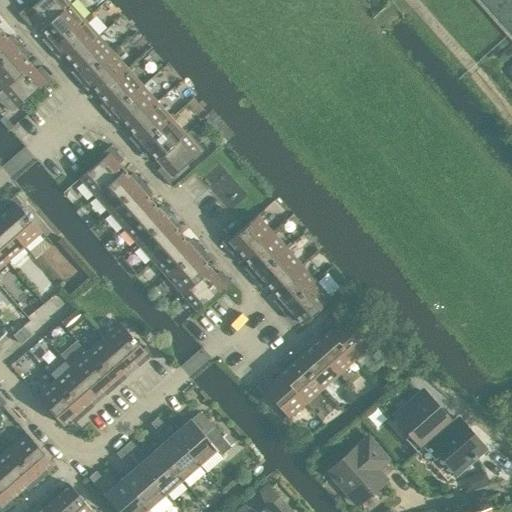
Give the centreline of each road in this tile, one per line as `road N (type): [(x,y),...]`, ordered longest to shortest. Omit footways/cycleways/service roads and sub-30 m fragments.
road 1 (residential): [(262,305),(83,104)]
road 2 (residential): [(179,378),(77,463),(0,377)]
road 3 (track): [(412,0),(511,113)]
road 4 (residential): [(83,104),(0,9)]
